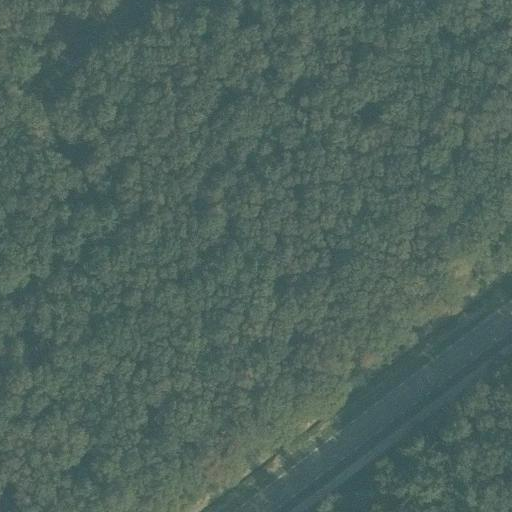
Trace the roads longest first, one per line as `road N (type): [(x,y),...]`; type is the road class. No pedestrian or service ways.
road 1 (tertiary): [(253,511),(511,317)]
road 2 (track): [(0,299),(31,290),(68,261),(88,221),(78,172),(25,93)]
road 3 (track): [(0,98),(58,76),(139,19),(212,0)]
